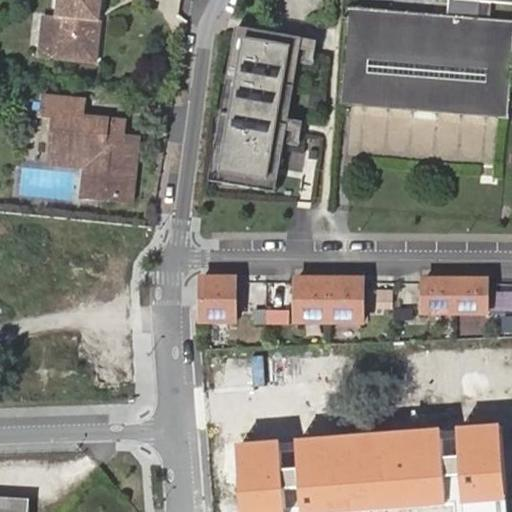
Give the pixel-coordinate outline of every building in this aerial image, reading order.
[(53,34),(52,52),(103,56),(106,0),(55,0),(54,12),(41,12),(40,33),(53,34)] [(490,20),(491,3),(511,4),(511,0),(447,0),(447,1),(446,16),(490,20)] [(446,16),(347,8),(340,106),(509,118),(511,76),(511,21),(490,20),(446,16)] [(213,179),(279,190),(305,35),(240,24),(213,179)] [(53,34),(40,33),(39,52),(52,52),(53,34)] [(104,159),(101,193),(136,196),(141,134),(127,134),(122,133),(123,119),(87,115),(88,97),(46,94),(45,111),(58,113),(56,153),(104,159)] [(87,192),(101,193),(104,159),(56,153),(55,159),(89,163),(87,192)] [(237,282),(203,280),(203,324),(237,324),(237,282)] [(365,281),(298,281),(298,324),(365,324),(365,281)] [(489,282),(425,281),(426,314),(489,315),(489,282)] [(394,291),(381,291),(381,303),(394,303),(394,291)] [(290,326),(290,314),(254,314),(254,326),(290,326)] [(509,511),(502,425),(239,446),(244,511),(306,511),(456,500),(457,511),(509,511)] [(29,511),(30,504),(0,502),(0,511),(29,511)]
